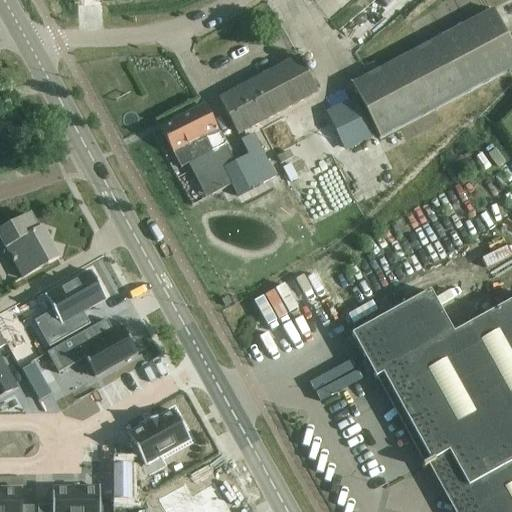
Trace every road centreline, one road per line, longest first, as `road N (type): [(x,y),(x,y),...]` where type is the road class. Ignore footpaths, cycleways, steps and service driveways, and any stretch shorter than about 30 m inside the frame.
road 1 (secondary): [(204,363),(91,161)]
road 2 (unclassified): [(243,0),(175,31),(30,52)]
road 3 (residential): [(204,363),(56,444)]
road 4 (secondary): [(284,511),(204,363)]
road 5 (secondary): [(91,161),(30,52)]
